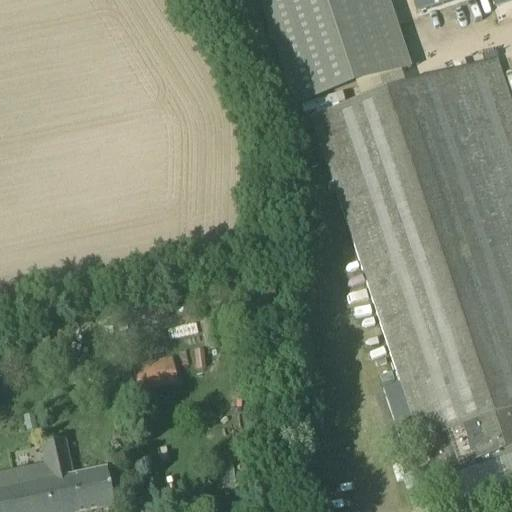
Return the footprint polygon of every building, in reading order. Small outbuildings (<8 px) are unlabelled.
[(258,0),(293,102),(355,82),(400,67),(409,64),(406,54),(388,0),(258,0)] [(511,0),(405,0),(410,16),(465,0),(487,0),(494,23),(511,18),(511,0)] [(434,479),(462,469),(485,462),(511,452),(511,104),(496,58),(310,119),(420,447),(423,446),(434,479)] [(275,298),(274,298),(277,251),(261,250),(258,297),(255,335),(272,336),(275,298)] [(178,386),(172,358),(132,366),(138,394),(178,386)] [(64,442),(40,446),(45,467),(0,476),(0,511),(101,511),(114,509),(106,471),(72,478),(64,442)]
